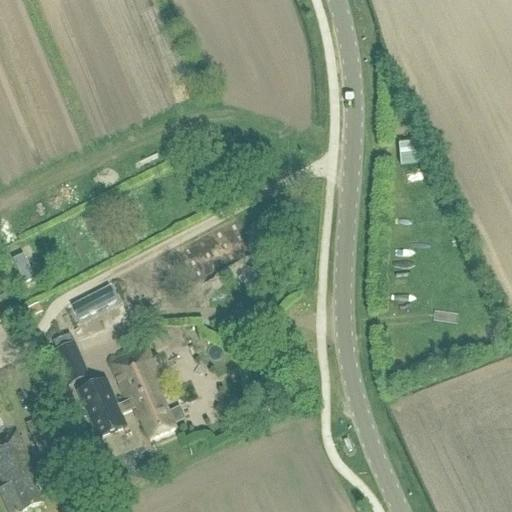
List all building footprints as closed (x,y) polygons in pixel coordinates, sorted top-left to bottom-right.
[(399,146),(401,170),(428,168),(426,143),(399,146)] [(73,346),(50,356),(65,391),(88,381),(73,346)] [(119,417),(133,411),(138,423),(141,422),(150,443),(176,432),(162,400),(166,397),(147,352),(111,368),(128,406),(116,411),(106,386),(81,396),(100,439),(124,429),(119,417)] [(43,467),(61,460),(44,421),(26,428),(43,467)] [(0,494),(7,511),(29,511),(43,506),(40,499),(52,493),(48,483),(39,488),(32,472),(33,471),(17,433),(0,440),(0,480),(4,490),(0,491),(0,494)]
